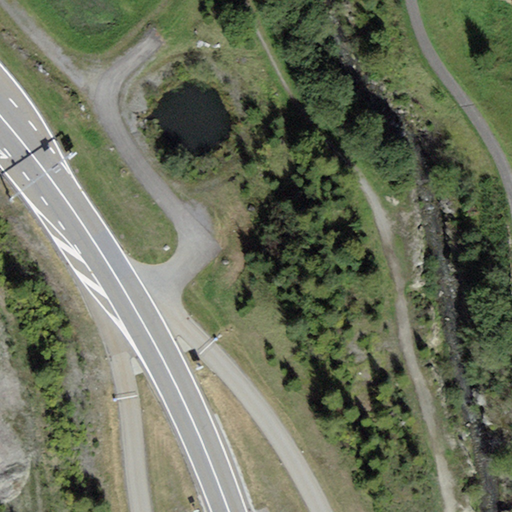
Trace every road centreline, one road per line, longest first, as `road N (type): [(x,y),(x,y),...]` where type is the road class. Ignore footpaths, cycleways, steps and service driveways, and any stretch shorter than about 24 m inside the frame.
road 1 (track): [(455,511),(398,340),(369,181),(306,109),(248,0)]
road 2 (primary): [(0,114),(52,177),(147,332),(228,511)]
road 3 (track): [(4,0),(57,61),(103,93),(114,131),(193,237),(189,263),(158,297)]
